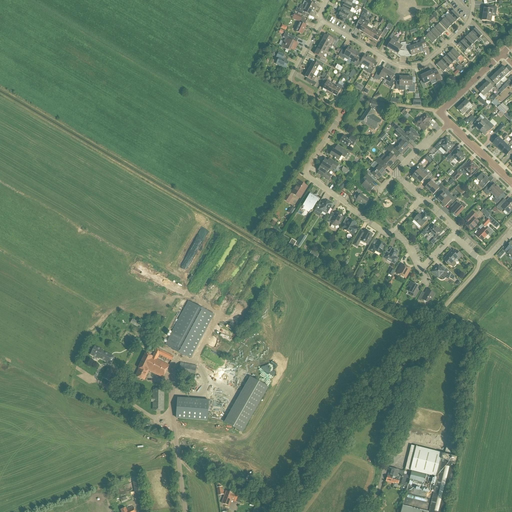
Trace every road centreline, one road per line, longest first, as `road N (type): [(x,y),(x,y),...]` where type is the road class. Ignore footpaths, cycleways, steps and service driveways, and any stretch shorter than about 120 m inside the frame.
road 1 (residential): [(393,231),(383,232),(306,173),(342,114),(288,80),(321,20)]
road 2 (unclassified): [(284,511),(432,319)]
road 3 (residential): [(472,0),(467,23),(415,68),(391,63),(321,20)]
